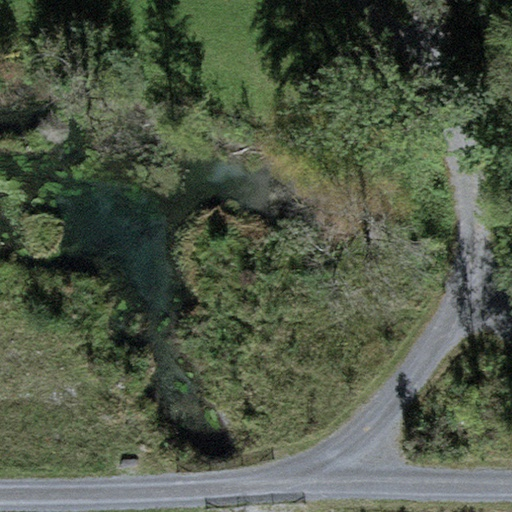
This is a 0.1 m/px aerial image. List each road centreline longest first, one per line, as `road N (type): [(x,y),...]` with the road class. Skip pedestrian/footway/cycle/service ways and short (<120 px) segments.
road 1 (track): [(298,485),(368,427),(443,345),(470,291),(475,196),(431,0)]
road 2 (unclassified): [(511,480),(0,497)]
